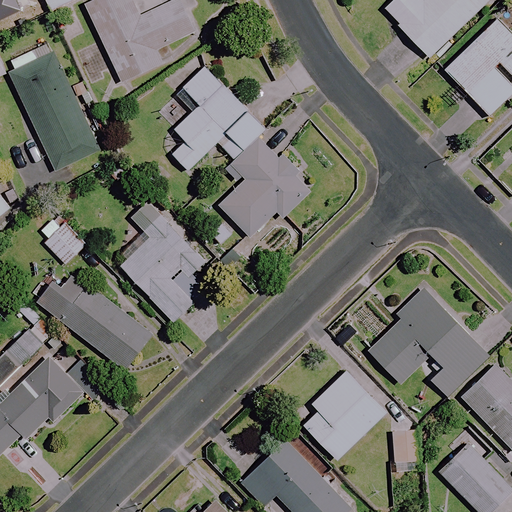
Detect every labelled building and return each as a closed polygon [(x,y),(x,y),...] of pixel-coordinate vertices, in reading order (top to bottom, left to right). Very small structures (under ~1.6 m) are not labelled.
[(74,0),(43,0),(49,11),(74,0)] [(176,0),(139,17),(130,0),(95,0),(84,5),(120,84),(162,64),(156,51),(193,33),(178,0),(176,0)] [(489,0),(425,0),(423,3),(420,0),(394,0),(383,11),(428,59),(489,0)] [(511,38),(494,20),(443,71),(489,118),(511,94),(511,38)] [(99,152),(49,43),(8,62),(16,79),(12,81),(54,172),(99,152)] [(217,143),(249,114),(205,66),(181,88),(199,107),(174,130),(185,142),(171,155),(187,172),(217,143)] [(249,114),(217,143),(233,160),(224,169),(239,186),(218,205),(227,215),(207,232),(220,247),(240,229),(249,238),(276,213),(282,219),(310,192),(294,174),(297,171),(282,155),(277,159),(257,137),(264,130),(249,114)] [(0,193),(0,215),(10,206),(0,193)] [(207,262),(163,214),(143,233),(149,239),(119,266),(171,323),(205,292),(191,276),(207,262)] [(84,245),(52,218),(35,238),(67,265),(84,245)] [(152,335),(65,268),(38,304),(124,370),(152,335)] [(488,358),(422,290),(395,317),(399,321),(368,352),(400,385),(430,356),(443,368),(429,382),(446,399),(488,358)] [(0,457),(20,438),(24,442),(48,419),(52,423),(83,393),(48,357),(10,393),(0,382),(44,341),(32,329),(3,357),(0,352),(0,457)] [(511,381),(496,365),(461,399),(511,452),(511,381)] [(386,413),(346,371),(310,405),(317,413),(303,426),(336,461),(386,413)] [(347,511),(350,510),(285,441),(241,484),(262,507),(275,495),(291,511),(347,511)] [(490,511),(511,492),(469,446),(440,474),(475,511),(490,511)] [(223,511),(213,501),(201,511),(223,511)]
